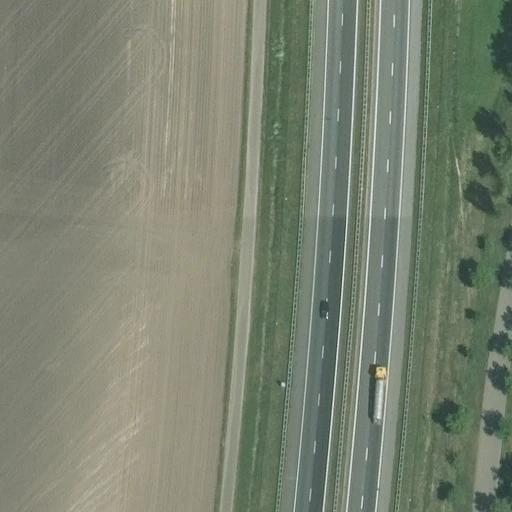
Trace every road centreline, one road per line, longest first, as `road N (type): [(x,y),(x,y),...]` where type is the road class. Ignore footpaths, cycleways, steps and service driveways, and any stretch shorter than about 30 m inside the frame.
road 1 (unclassified): [(226,511),(261,0)]
road 2 (motorway): [(342,0),(307,511)]
road 3 (motorway): [(358,511),(392,0)]
road 4 (unclassified): [(485,511),(511,287)]
